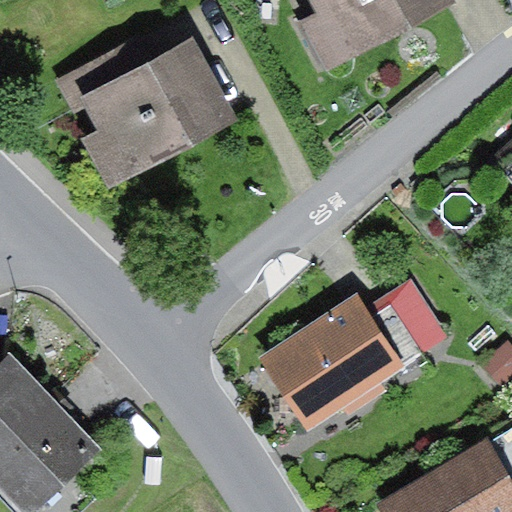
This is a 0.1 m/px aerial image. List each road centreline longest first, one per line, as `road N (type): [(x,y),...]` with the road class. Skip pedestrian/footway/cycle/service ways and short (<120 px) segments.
road 1 (residential): [(138,347),(511,41)]
road 2 (tertiary): [(263,511),(138,347)]
road 3 (tertiary): [(138,347),(0,194)]
